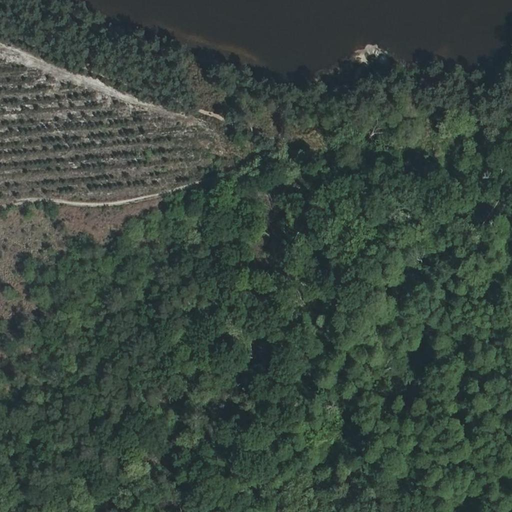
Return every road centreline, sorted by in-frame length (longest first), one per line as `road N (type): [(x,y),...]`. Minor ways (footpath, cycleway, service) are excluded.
road 1 (track): [(511,148),(384,171),(277,141),(254,167),(150,198),(0,211)]
road 2 (track): [(0,31),(277,141)]
